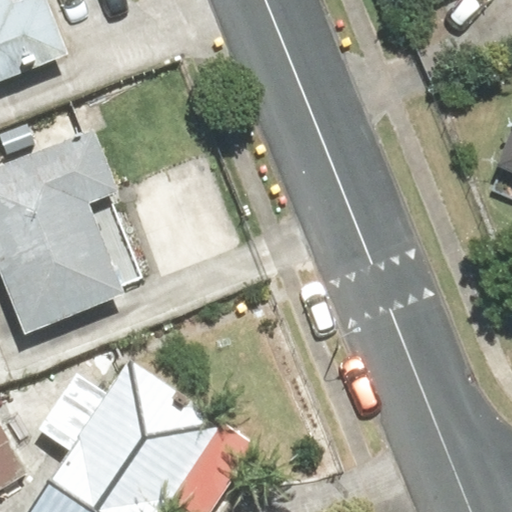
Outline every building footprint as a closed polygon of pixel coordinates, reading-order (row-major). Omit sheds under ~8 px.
[(4,0),(0,0),(0,83),(61,60),(37,0),(33,0),(8,10),(4,0)] [(511,120),(490,173),(511,181),(511,120)] [(93,136),(0,173),(0,283),(24,341),(127,300),(91,211),(119,200),(93,136)] [(163,511),(219,430),(124,367),(25,511),(163,511)] [(0,501),(40,478),(0,409),(0,501)]
